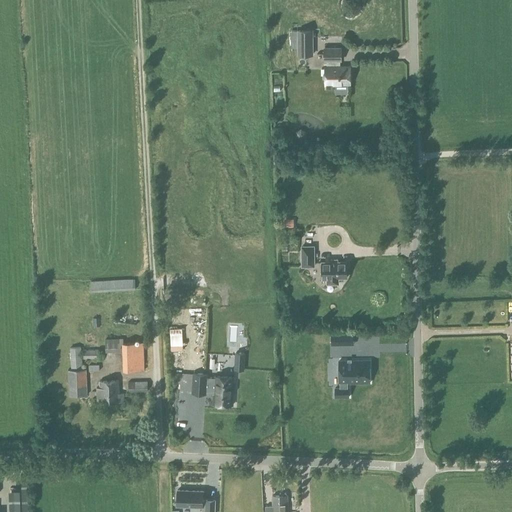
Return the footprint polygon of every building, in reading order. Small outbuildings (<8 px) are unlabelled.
[(312,55),(312,30),(298,30),(298,55),(312,55)] [(340,67),(340,61),(341,61),(341,48),(325,48),(325,61),(328,61),(328,67),(326,67),(326,84),(350,84),(350,67),(340,67)] [(280,71),(270,71),(269,90),(279,90),(280,71)] [(280,228),(288,228),(293,228),(293,220),(288,220),(288,216),(280,216),(280,228)] [(304,266),(315,265),(314,246),(303,246),(304,266)] [(339,284),(339,278),(347,278),(347,274),(349,272),(349,268),(347,266),(347,262),(322,263),(323,279),(327,279),(327,284),(339,284)] [(93,291),(136,289),(135,280),(92,282),(93,291)] [(341,334),(332,335),(332,345),(341,345),(341,334)] [(124,343),(124,339),(105,340),(106,352),(124,351),(125,372),(145,372),(144,343),(124,343)] [(83,370),(81,347),(71,348),(72,370),(69,370),(70,395),(87,394),(86,370),(83,370)] [(236,353),(235,369),(243,370),(244,354),(236,353)] [(338,381),(338,391),(353,392),(353,381),(350,381),(350,377),(369,378),(369,360),(342,359),(341,377),(343,377),(342,381),(338,381)] [(195,375),(194,394),(205,394),(206,375),(195,375)] [(214,376),(213,403),(217,403),(217,405),(233,405),(234,377),(214,376)] [(119,393),(118,381),(100,381),(100,388),(97,388),(97,403),(118,403),(123,402),(123,393),(119,393)] [(130,391),(148,390),(148,381),(129,382),(130,391)] [(263,510),(263,485),(243,485),(244,507),(250,506),(250,511),(263,510)] [(203,491),(177,490),(177,506),(202,507),(201,511),(214,511),(215,500),(203,500),(203,491)] [(272,511),(287,511),(287,496),(272,496),(272,511)]
